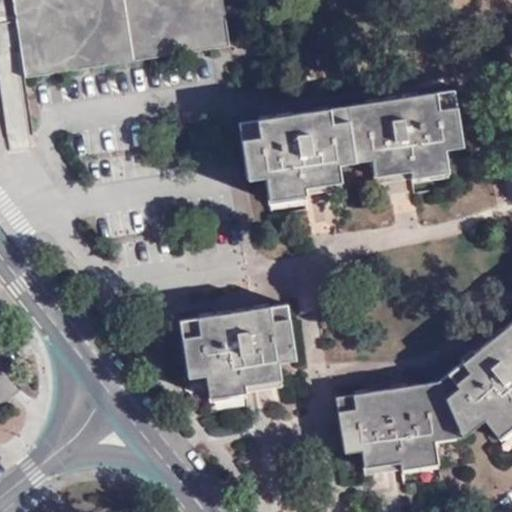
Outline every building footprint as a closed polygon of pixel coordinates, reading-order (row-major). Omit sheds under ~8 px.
[(20,0),(23,20),(28,48),(32,77),(235,47),(228,0),(20,0)] [(2,52),(28,48),(23,20),(1,23),(2,52)] [(245,117),(249,164),(267,162),(268,174),(270,199),(311,194),(307,183),(344,178),(343,168),(343,167),(342,162),(341,149),(374,145),(376,157),(378,171),(412,168),(413,178),(413,183),(450,177),(447,150),(445,138),(461,136),(454,89),(245,117)] [(463,147),(461,136),(445,138),(447,150),(463,147)] [(341,149),(342,162),(376,157),(374,145),(341,149)] [(267,162),(249,164),(251,176),(268,174),(267,162)] [(378,171),(380,181),(413,178),(412,168),(378,171)] [(307,183),(311,194),(345,188),(344,178),(307,183)] [(179,318),(185,363),(204,363),(205,375),(209,400),(246,395),(244,383),(280,380),(277,360),(276,349),(295,347),(290,304),(179,318)] [(511,323),(442,377),(457,424),(459,424),(479,411),(484,417),(503,442),(511,435),(511,323)] [(276,349),(277,360),(297,358),(295,347),(276,349)] [(204,363),(185,363),(187,377),(205,375),(204,363)] [(457,424),(442,377),(441,378),(337,395),(345,451),(366,448),(368,466),(403,462),(403,471),(437,468),(434,440),(432,429),(457,424)] [(459,424),(457,424),(461,435),(484,417),(479,411),(459,424)] [(432,429),(434,440),(442,438),(461,435),(457,424),(432,429)]
